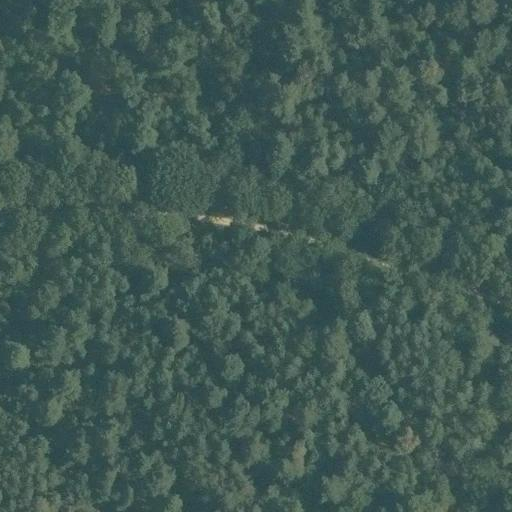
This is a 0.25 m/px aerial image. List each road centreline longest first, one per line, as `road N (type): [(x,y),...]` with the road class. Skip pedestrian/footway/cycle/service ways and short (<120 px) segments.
road 1 (track): [(0,218),(171,208),(232,217),(511,309)]
road 2 (track): [(289,0),(190,211)]
road 3 (track): [(382,511),(511,438)]
